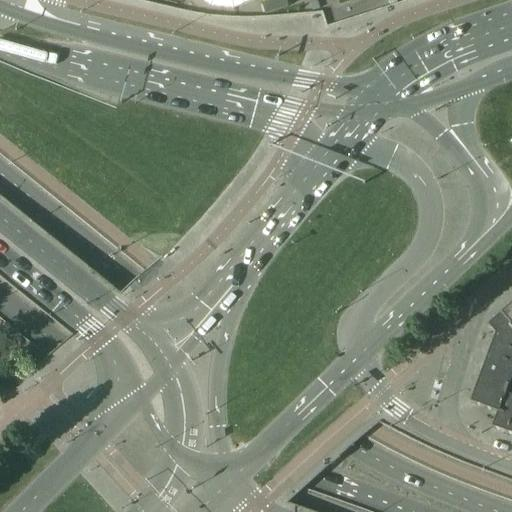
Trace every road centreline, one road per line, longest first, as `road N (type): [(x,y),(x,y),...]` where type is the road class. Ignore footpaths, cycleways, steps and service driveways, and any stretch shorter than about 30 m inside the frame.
road 1 (trunk): [(493,511),(353,451),(278,400),(0,175)]
road 2 (trunk): [(0,304),(55,349),(175,423),(409,511)]
road 3 (secondary): [(383,94),(156,51),(0,8)]
road 4 (primary): [(357,356),(359,323),(425,249),(431,209),(425,182),(402,158),(382,149),(340,152)]
road 5 (secondary): [(0,45),(283,112)]
road 6 (primary): [(253,256),(217,375),(220,488)]
road 7 (trunk): [(165,362),(0,216)]
road 8 (trunk): [(0,256),(102,338),(138,396)]
road 9 (residential): [(450,449),(445,414),(467,315),(511,275)]
road 10 (secondary): [(220,488),(357,356)]
road 11 (secondary): [(357,356),(485,236)]
road 12 (primary): [(138,396),(20,511)]
road 13 (secondary): [(511,26),(430,58),(383,94)]
road 14 (primary): [(253,256),(165,362)]
road 15 (primary): [(450,449),(392,408),(357,356)]
